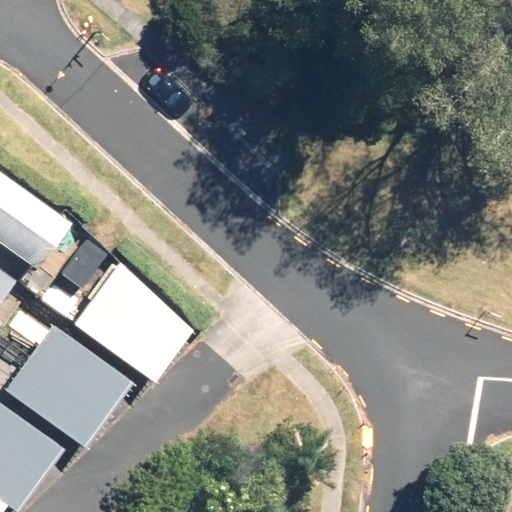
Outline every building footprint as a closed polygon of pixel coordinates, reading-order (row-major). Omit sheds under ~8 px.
[(0,170),(0,240),(33,264),(66,218),(0,170)] [(119,260),(74,322),(153,379),(190,329),(119,260)] [(0,266),(0,292),(12,275),(0,266)] [(131,379),(53,323),(6,388),(84,445),(131,379)] [(62,446),(0,401),(0,510),(6,502),(16,509),(62,446)]
